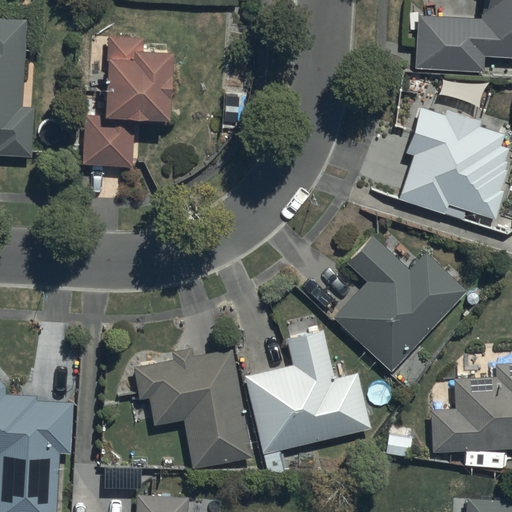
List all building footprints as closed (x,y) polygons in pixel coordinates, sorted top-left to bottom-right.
[(511,0),(481,0),(480,16),(418,13),(415,67),(483,71),(484,56),(511,57),(511,0)] [(0,153),(32,155),(35,106),(23,106),(28,19),(0,17),(0,153)] [(141,38),(107,37),(104,115),(84,114),(82,165),(132,166),(133,120),(168,122),(171,50),(141,49),(141,38)] [(411,154),(397,199),(444,214),(447,205),(494,220),(503,191),(499,190),(506,170),(503,169),(506,161),(502,160),(507,147),(500,144),(503,135),(478,127),(480,121),(447,111),(445,115),(419,106),(404,152),(411,154)] [(365,277),(330,317),(392,371),(466,287),(426,251),(411,268),(372,234),(347,262),(365,277)] [(292,364),(244,375),(262,452),(371,427),(358,370),(336,375),(324,326),(286,335),(292,364)] [(173,359),(131,366),(137,399),(147,397),(151,424),(183,418),(192,467),(251,457),(232,348),(191,355),(189,347),(172,350),(173,359)] [(456,409),(431,409),(432,452),(511,451),(511,362),(494,363),(494,375),(455,376),(456,409)] [(0,511),(56,511),(58,453),(71,454),(73,401),(34,399),(34,394),(4,393),(5,385),(0,379),(0,511)] [(135,511),(187,511),(189,495),(137,492),(135,511)] [(511,511),(511,501),(465,499),(464,511),(511,511)]
